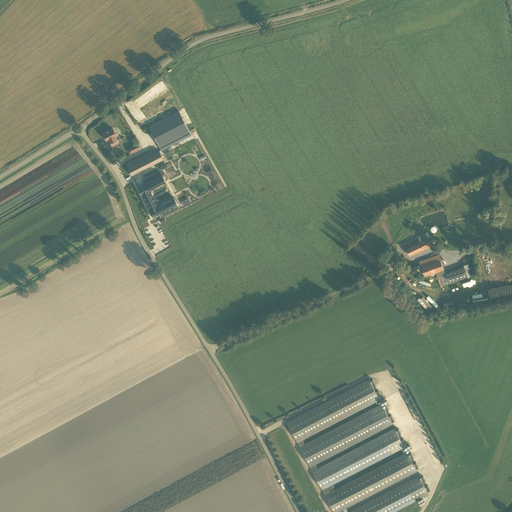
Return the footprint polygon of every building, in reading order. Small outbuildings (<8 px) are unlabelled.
[(162,82),(149,89),(153,98),(159,95),(161,98),(158,100),(160,105),(157,106),(160,112),(172,105),(170,102),(173,100),(167,90),(166,91),(162,82)] [(161,150),(191,135),(179,110),(149,126),(161,150)] [(116,135),(112,128),(109,130),(108,130),(107,129),(105,131),(105,132),(103,133),(106,140),(108,139),(110,143),(118,139),(116,135)] [(126,148),(129,154),(141,148),(138,142),(126,148)] [(131,175),(163,159),(158,150),(153,153),(152,150),(125,164),(131,175)] [(166,182),(160,171),(142,180),(144,183),(137,187),(141,195),(142,194),(149,209),(148,210),(152,218),(159,214),(161,217),(179,208),(173,197),(157,205),(150,190),(166,182)] [(182,199),(185,206),(192,203),(189,196),(182,199)] [(410,255),(434,244),(431,236),(430,237),(428,232),(426,232),(429,237),(422,240),(420,235),(418,236),(419,238),(402,245),(405,251),(408,250),(410,255)] [(438,255),(419,261),(424,274),(444,267),(438,255)] [(446,284),(448,283),(452,282),(467,276),(464,267),(442,275),(446,284)] [(325,495),(334,511),(393,511),(429,493),(419,475),(347,511),(343,511),(342,509),(353,504),(356,502),(417,471),(416,468),(418,466),(416,462),(414,463),(411,459),(414,457),(411,453),(409,454),(408,452),(329,493),(327,487),(333,483),(404,447),(403,445),(406,443),(404,438),(401,439),(399,435),(402,434),(399,428),(396,430),(395,428),(317,468),(315,464),(393,423),(392,422),(395,421),(391,414),(389,415),(386,411),(389,410),(387,405),(384,406),(382,403),(304,444),(302,440),(380,399),(379,397),(382,396),(378,390),(376,391),(374,387),(376,385),(373,379),(370,381),(370,379),(287,422),(298,442),(300,446),(310,466),(311,466),(313,471),(322,489),(325,495)]
